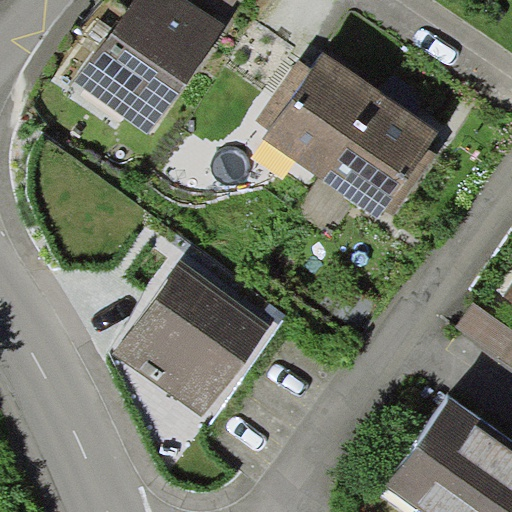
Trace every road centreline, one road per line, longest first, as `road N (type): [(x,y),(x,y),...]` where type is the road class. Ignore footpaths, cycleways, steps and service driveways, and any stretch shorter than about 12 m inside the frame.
road 1 (residential): [(511,181),(287,493),(284,511)]
road 2 (residential): [(0,297),(82,444),(108,511)]
